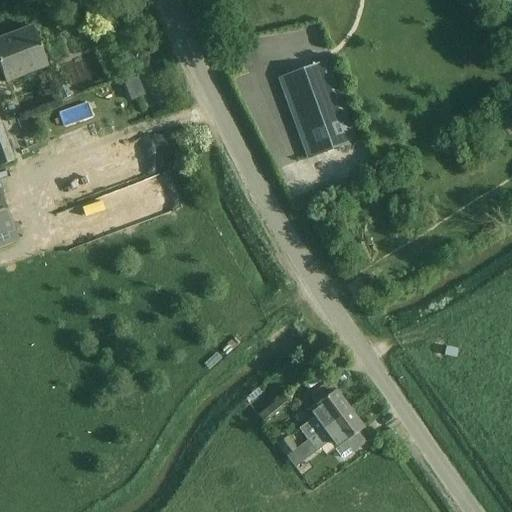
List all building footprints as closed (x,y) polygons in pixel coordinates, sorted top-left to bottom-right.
[(278,35),(255,37),(257,55),(312,50),(309,26),(277,29),(278,35)] [(0,70),(5,83),(47,67),(32,27),(0,38),(0,70)] [(307,158),(354,141),(326,62),(279,79),(307,158)] [(134,78),(121,83),(125,94),(139,89),(134,78)] [(0,166),(13,161),(0,126),(0,166)] [(115,152),(113,146),(51,168),(63,200),(168,163),(159,137),(115,152)] [(139,186),(148,201),(169,188),(159,173),(139,186)] [(0,246),(17,240),(0,195),(0,246)] [(92,223),(76,228),(68,206),(51,211),(60,239),(94,228),(92,223)] [(307,440),(349,410),(335,391),(309,410),(315,418),(299,429),(307,440)] [(270,407),(258,416),(262,422),(274,412),(270,407)] [(344,459),(351,453),(365,443),(357,432),(363,427),(352,413),(351,413),(349,410),(307,440),(315,451),(330,441),(336,449),(334,451),(340,459),(344,459)] [(286,456),(296,449),(287,437),(277,444),(286,456)] [(294,467),(304,460),(296,449),(286,456),(294,467)]
